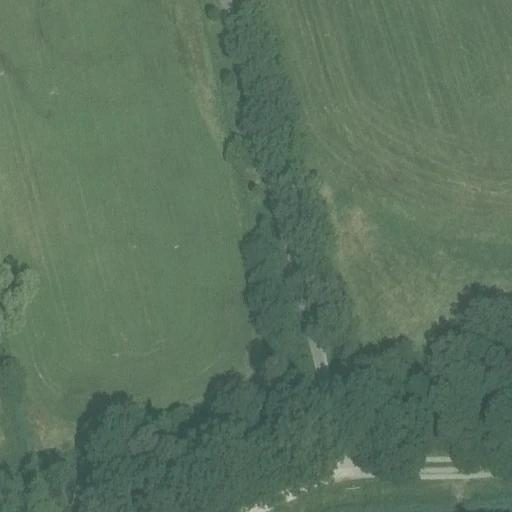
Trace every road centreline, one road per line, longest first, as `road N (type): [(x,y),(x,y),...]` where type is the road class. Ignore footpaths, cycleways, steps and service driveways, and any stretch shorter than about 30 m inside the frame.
road 1 (unclassified): [(344,471),(223,0)]
road 2 (track): [(511,468),(344,471),(262,511)]
